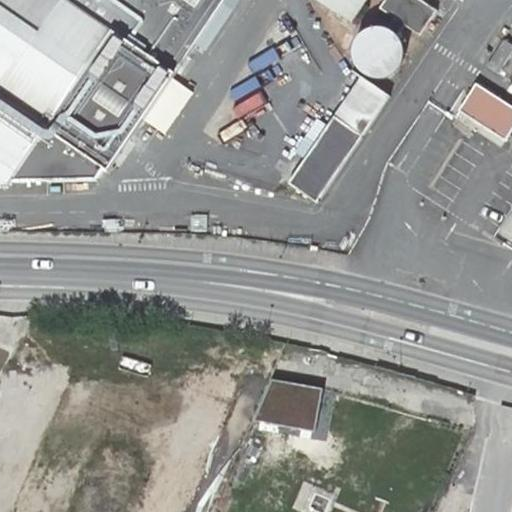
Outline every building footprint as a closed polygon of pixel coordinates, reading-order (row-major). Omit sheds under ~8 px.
[(0,0),(0,184),(10,184),(54,138),(112,175),(231,0),(0,0)] [(311,0),(357,27),(372,0),(311,0)] [(420,0),(387,0),(381,11),(421,36),(437,10),(420,0)] [(322,206),(386,94),(382,92),(408,45),(373,25),(349,66),(361,73),(334,119),(317,110),(301,137),(313,144),(288,186),(322,206)] [(458,111),(505,142),(511,131),(511,107),(476,84),(458,111)]
